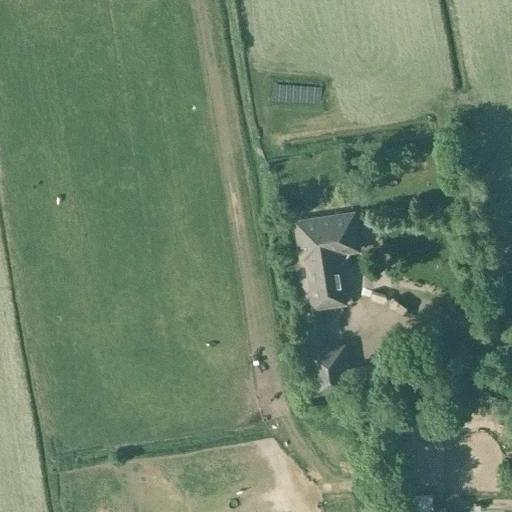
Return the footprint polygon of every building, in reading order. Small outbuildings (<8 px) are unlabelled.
[(360,250),(353,210),(292,220),(298,260),(302,260),(310,309),(346,303),(338,254),(360,250)] [(335,310),(337,320),(353,318),(352,308),(335,310)] [(323,346),(318,309),(298,312),(310,395),(349,389),(342,343),(323,346)] [(461,424),(458,401),(417,407),(417,405),(402,407),(402,408),(391,410),(372,412),(375,436),(405,432),(405,433),(420,431),(420,430),(461,424)] [(429,511),(429,495),(400,496),(401,511),(429,511)]
